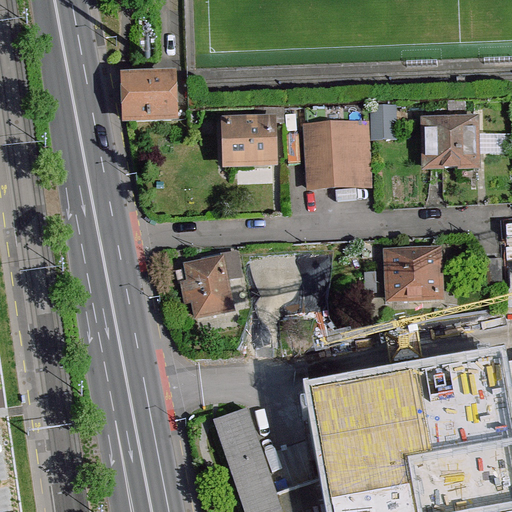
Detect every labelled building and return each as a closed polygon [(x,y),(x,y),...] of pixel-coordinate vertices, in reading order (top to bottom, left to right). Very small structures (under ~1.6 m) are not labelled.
[(174,83),(127,84),(128,128),(175,127),(174,83)] [(378,136),(398,136),(398,104),(379,104),(378,136)] [(356,108),(307,110),(312,189),(361,188),(356,108)] [(287,125),(286,110),(277,111),(279,126),(287,125)] [(476,123),(426,125),(428,169),(478,168),(476,123)] [(272,125),(229,126),(230,167),(273,166),(272,125)] [(439,253),(390,256),(391,301),(440,299),(439,253)] [(222,262),(226,282),(241,279),(236,255),(224,258),(225,261),(222,262)] [(503,260),(485,261),(486,290),(504,289),(503,260)] [(222,262),(188,269),(191,284),(184,286),(188,304),(195,303),(198,319),(233,312),(226,282),(222,262)] [(378,283),(377,273),(366,274),(367,284),(378,283)] [(511,511),(511,366),(312,401),(318,437),(326,480),(331,511),(511,511)] [(282,511),(283,511),(279,496),(264,455),(248,411),(214,422),(244,511),(282,511)] [(318,437),(264,455),(279,496),(326,480),(318,437)] [(331,511),(326,480),(279,496),(283,511),(282,511),(331,511)]
